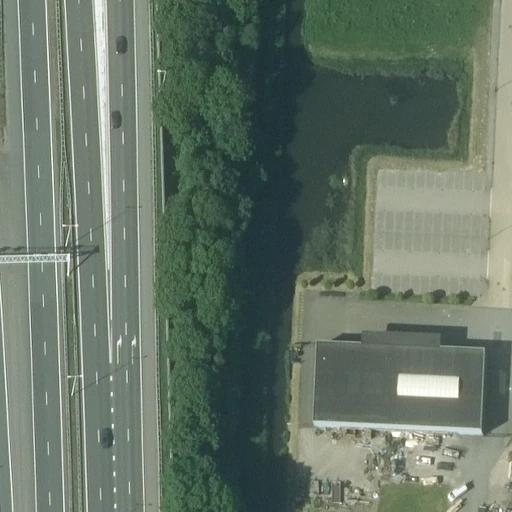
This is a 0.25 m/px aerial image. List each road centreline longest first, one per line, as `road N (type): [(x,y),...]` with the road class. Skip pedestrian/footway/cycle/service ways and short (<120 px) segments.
road 1 (motorway): [(32,0),(47,511)]
road 2 (motorway): [(109,367),(84,159),(77,0)]
road 3 (motorway): [(109,367),(121,152),(118,0)]
road 4 (unclassified): [(503,428),(511,80)]
road 5 (motorway): [(113,511),(109,367)]
